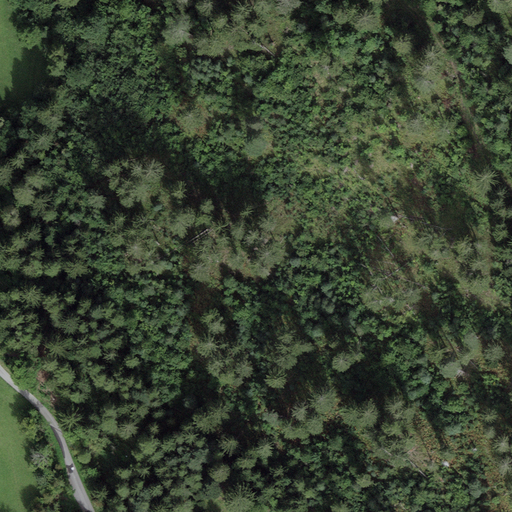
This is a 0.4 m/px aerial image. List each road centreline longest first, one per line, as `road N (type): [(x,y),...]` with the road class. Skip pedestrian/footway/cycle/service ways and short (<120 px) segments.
road 1 (track): [(398,0),(453,59),(488,160),(511,188)]
road 2 (track): [(88,511),(53,423),(0,368)]
